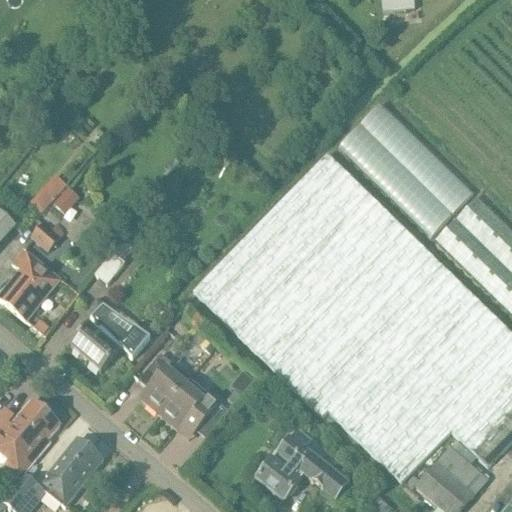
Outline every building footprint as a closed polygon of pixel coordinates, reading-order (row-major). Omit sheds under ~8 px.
[(378,0),(381,16),(414,11),(411,0),(378,0)] [(380,111),(340,151),(434,242),(473,202),(380,111)] [(487,472),(511,446),(511,338),(327,159),(194,296),(322,422),(328,416),(401,488),(451,436),(487,472)] [(29,206),(42,217),(66,188),(54,177),(29,206)] [(55,208),(64,217),(78,202),(69,194),(55,208)] [(511,235),(478,203),(436,247),(511,319),(511,235)] [(112,257),(96,276),(109,286),(124,267),(120,263),(126,256),(125,256),(132,248),(137,252),(153,234),(151,232),(161,222),(152,214),(142,224),(143,225),(126,243),(112,257)] [(0,249),(16,232),(0,216),(0,249)] [(47,257),(61,242),(60,241),(64,236),(55,229),(51,234),(43,226),(29,242),(47,257)] [(0,301),(0,305),(25,326),(58,286),(57,285),(59,283),(26,257),(23,255),(12,269),(21,276),(0,301)] [(93,332),(89,329),(88,328),(69,350),(100,377),(119,355),(117,353),(119,351),(133,364),(151,343),(103,308),(90,321),(97,329),(93,332)] [(140,403),(159,419),(185,389),(166,373),(171,367),(161,358),(138,385),(148,394),(140,403)] [(228,404),(234,409),(254,386),(243,377),(230,392),(235,396),(228,404)] [(185,389),(159,419),(178,435),(186,426),(196,434),(218,407),(208,399),(203,404),(185,389)] [(0,417),(0,448),(2,446),(14,456),(3,470),(19,483),(24,478),(50,446),(47,444),(60,429),(31,405),(12,427),(0,417)] [(304,480),(334,505),(348,488),(304,453),(311,445),(298,434),(291,443),(291,442),(256,485),(283,506),(301,484),(301,483),(304,480)] [(76,443),(65,457),(46,482),(51,486),(44,496),(64,511),(102,464),(76,443)] [(437,467),(414,493),(436,511),(465,511),(489,485),(470,469),(476,462),(456,444),(437,467)] [(24,478),(19,483),(1,505),(9,511),(17,511),(23,505),(25,507),(38,490),(24,478)]
